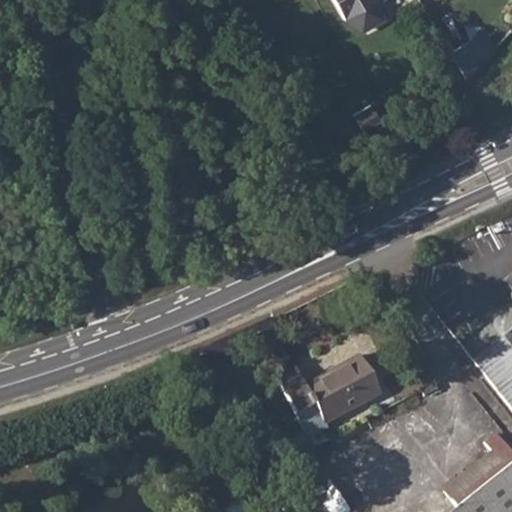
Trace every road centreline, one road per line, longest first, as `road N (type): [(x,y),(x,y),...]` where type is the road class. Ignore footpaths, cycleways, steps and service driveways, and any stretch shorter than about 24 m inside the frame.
road 1 (tertiary): [(511,163),(185,322),(106,351)]
road 2 (unclassified): [(40,0),(94,254),(106,351)]
road 3 (unknown): [(379,258),(463,388),(477,425),(462,447),(369,501)]
